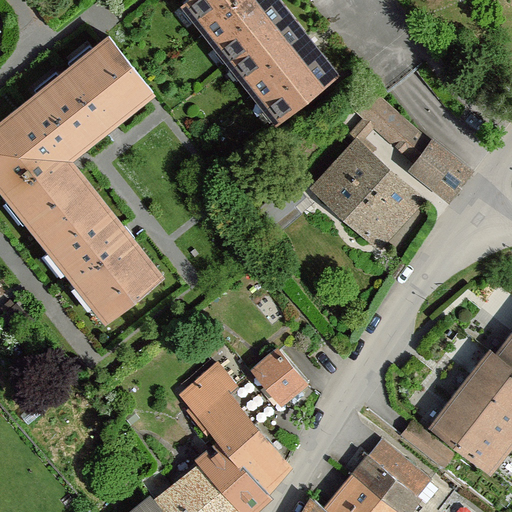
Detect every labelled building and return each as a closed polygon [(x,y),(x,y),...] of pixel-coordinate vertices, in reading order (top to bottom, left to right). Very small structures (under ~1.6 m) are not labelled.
[(343,74),(283,0),(196,0),(190,6),(283,122),(343,74)] [(0,125),(0,183),(108,318),(163,274),(129,231),(70,159),(112,125),(149,95),(153,92),(109,38),(0,125)] [(454,201),(477,173),(439,141),(437,143),(371,88),(356,106),(370,118),(356,135),(362,140),(364,142),(378,126),(423,164),(417,170),(454,201)] [(362,140),(319,189),(386,248),(429,199),(364,142),(362,140)] [(492,350),(434,426),(491,469),(511,442),(511,338),(499,356),(492,350)] [(311,384),(283,350),(259,370),(287,404),(311,384)] [(241,388),(222,365),(184,396),(196,410),(192,413),(207,431),(211,428),(226,446),(220,450),(227,458),(220,465),(212,456),(202,465),(204,467),(241,511),(243,511),(267,493),(263,487),(289,465),(232,396),(241,388)] [(456,452),(412,420),(407,427),(401,434),(445,466),(456,452)] [(431,479),(388,443),(375,459),(373,457),(359,475),(357,478),(330,511),(409,511),(420,498),(417,496),(431,479)] [(241,511),(204,467),(159,503),(166,511),(241,511)] [(166,511),(159,503),(157,499),(140,511),(166,511)] [(330,511),(317,501),(315,505),(310,511),(330,511)]
